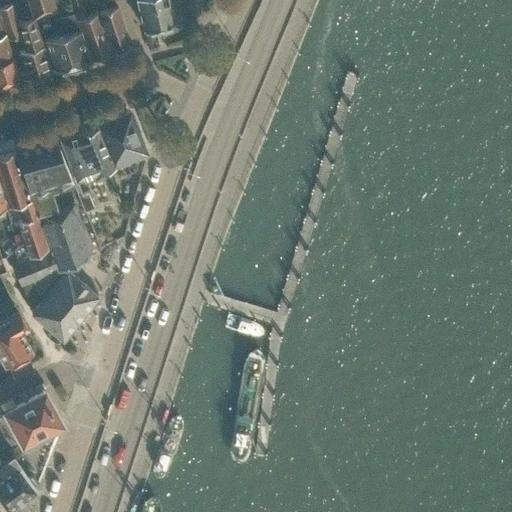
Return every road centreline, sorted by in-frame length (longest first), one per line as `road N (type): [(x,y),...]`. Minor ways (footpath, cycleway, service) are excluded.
road 1 (residential): [(244,0),(172,162),(59,511)]
road 2 (tertiary): [(101,511),(201,194),(280,0)]
